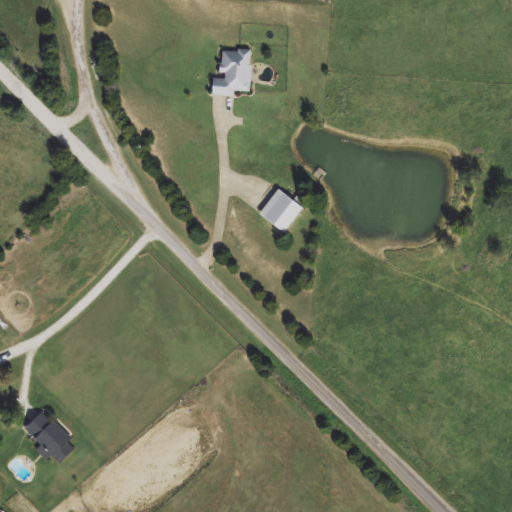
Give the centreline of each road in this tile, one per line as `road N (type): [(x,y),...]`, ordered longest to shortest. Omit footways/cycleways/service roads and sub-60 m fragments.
road 1 (residential): [(445,511),(0,68)]
road 2 (residential): [(146,214),(98,110),(78,0)]
